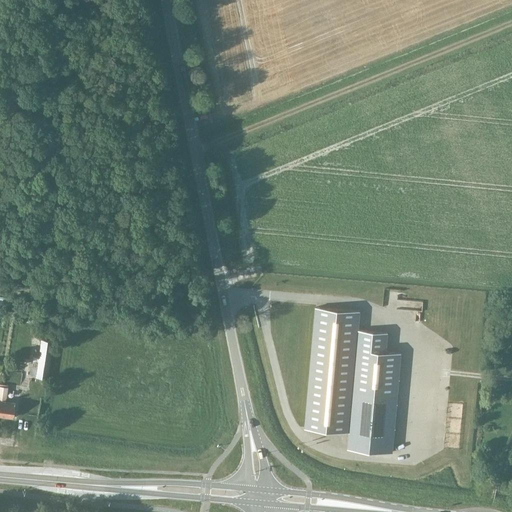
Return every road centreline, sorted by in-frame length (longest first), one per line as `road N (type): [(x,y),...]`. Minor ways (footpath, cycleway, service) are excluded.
road 1 (unclassified): [(260,496),(165,0)]
road 2 (primary): [(260,496),(0,476)]
road 3 (primary): [(393,511),(260,496)]
